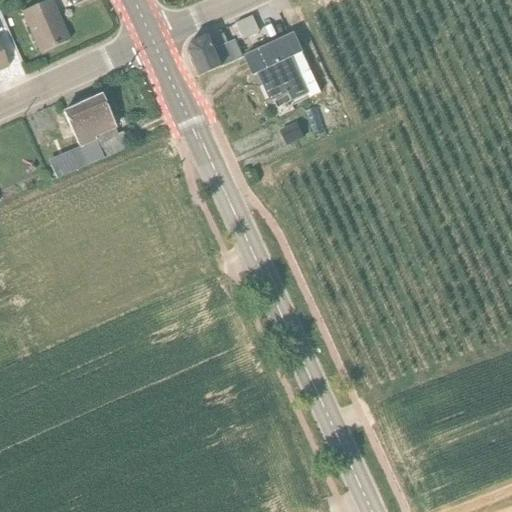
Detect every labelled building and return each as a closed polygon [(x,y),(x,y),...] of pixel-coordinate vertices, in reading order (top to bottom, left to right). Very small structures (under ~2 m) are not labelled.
[(70,39),(52,0),(49,0),(21,12),(40,53),(70,39)] [(234,24),(240,38),(241,40),(258,33),(251,16),(234,24)] [(240,38),(234,24),(230,26),(236,39),(240,38)] [(269,99),(287,90),(292,99),(313,89),(298,57),(302,55),(292,33),(243,56),(251,75),(261,70),(266,81),(262,84),(269,99)] [(227,49),(225,43),(213,49),(206,37),(191,43),(187,50),(199,75),(241,57),(235,47),(227,49)] [(130,146),(123,131),(117,134),(100,96),(80,105),(104,158),(130,146)] [(80,105),(63,112),(78,147),(87,165),(104,158),(80,105)] [(295,123),(277,132),(284,146),(302,137),(295,123)] [(72,156),(51,166),(57,179),(87,165),(78,147),(70,151),(72,156)]
